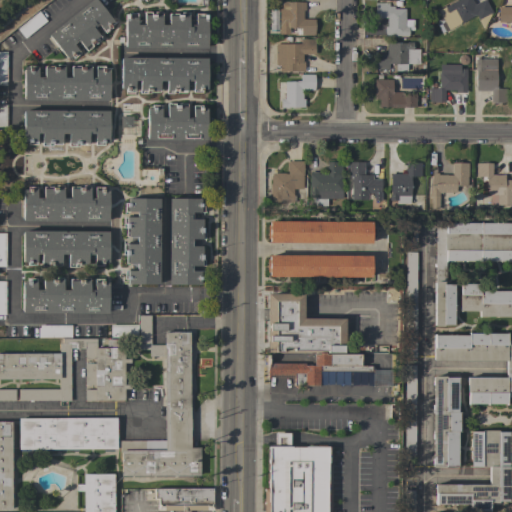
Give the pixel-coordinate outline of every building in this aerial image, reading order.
[(95,0),(114,22),(110,25),(112,28),(105,33),(98,24),(92,28),(101,39),(95,44),(94,42),(91,45),(92,47),(86,51),(77,40),(72,44),(79,53),(72,59),(71,57),(67,59),(48,35),(91,0),(95,0)] [(458,0),(471,0),(474,4),(473,4),(473,5),(483,0),(485,0),(492,13),(490,14),(483,28),(477,17),(473,19),(472,17),(466,21),(460,25),(460,24),(448,30),(448,29),(446,30),(440,19),(442,18),(438,11),(458,0)] [(300,35),(300,33),(288,33),(288,35),(279,35),(278,8),(281,8),(281,2),(288,2),(288,3),(305,3),(305,11),(302,11),(302,20),(314,19),(314,35),(300,35)] [(405,20),(413,20),(413,30),(408,30),(408,36),(386,36),(386,35),(384,35),(384,27),(386,27),(386,18),(375,18),(375,3),(389,3),(389,7),(393,7),(393,9),(405,9),(405,20)] [(511,7),(511,24),(510,24),(510,23),(498,23),(499,7),(511,7)] [(38,11),(46,21),(25,39),(17,29),(38,11)] [(124,15),(127,15),(127,14),(136,14),(136,25),(143,25),(143,12),(150,12),(150,15),(154,15),(154,12),(161,12),(161,25),(168,25),(168,14),(180,14),(180,12),(188,12),(188,26),(195,26),(195,14),(204,14),(204,15),(206,15),(206,48),(124,48),(124,15)] [(300,44),(300,39),(314,39),(314,54),(302,54),(302,62),(304,62),(304,72),(278,72),(278,66),(275,66),(275,44),(300,44)] [(406,44),(406,43),(413,42),(413,49),(419,49),(419,64),(407,64),(407,71),(396,71),(396,64),(388,64),(388,69),(374,69),(374,55),(386,55),(386,44),(406,44)] [(496,89),(506,89),(506,103),(490,103),(490,91),(475,91),(475,71),(475,59),(476,59),(476,57),(479,57),(479,59),(496,59),(496,89)] [(206,58),(206,90),(201,90),(201,93),(192,93),(192,81),(186,81),(185,93),(172,92),(172,94),(166,94),(166,81),(159,81),(159,92),(146,92),(146,94),(139,94),(139,81),(134,81),(134,92),(125,92),(125,89),(120,89),(120,58),(206,58)] [(23,69),(28,69),(28,66),(37,66),(37,77),(43,77),(43,66),(57,66),(57,65),(63,65),(63,77),(70,78),(70,66),(83,66),(83,65),(90,65),(90,78),(95,78),(95,66),(104,66),(104,70),(109,70),(109,101),(23,100),(23,69)] [(466,91),(465,91),(465,92),(457,92),(457,90),(444,90),(444,102),(429,102),(429,89),(436,89),(436,87),(439,87),(439,65),(459,65),(459,69),(466,69),(466,91)] [(277,82),(291,82),(291,80),(295,80),(295,81),(299,81),(299,75),(314,75),(314,91),(303,91),(303,99),(304,99),(304,108),(280,108),(280,103),(277,103),(277,82)] [(392,93),(404,92),(404,93),(415,93),(415,107),(403,107),(403,108),(390,108),(390,107),(378,107),(378,99),(374,99),(374,80),(392,80),(392,93)] [(147,109),(151,109),(151,106),(160,106),(160,118),(166,118),(166,104),(174,104),(174,106),(178,106),(178,104),(186,104),(186,118),(192,118),(193,106),(201,106),(201,109),(206,109),(205,140),(146,140),(147,109)] [(108,111),(108,143),(103,143),(103,145),(95,145),(95,135),(88,134),(88,145),(75,145),(75,147),(68,147),(68,134),(61,134),(61,144),(48,144),(48,146),(41,146),(41,134),(36,134),(36,145),(28,145),(28,142),(22,142),(23,111),(108,111)] [(303,161),(303,175),(302,175),(302,189),(292,189),(292,195),(294,195),(294,202),(283,202),(283,204),(270,204),(270,174),(275,174),(275,173),(284,173),(284,174),(287,174),(287,161),(303,161)] [(326,199),(326,206),(310,206),(310,198),(309,198),(309,174),(309,172),(317,172),(317,174),(326,173),(326,162),(341,162),(341,199),(326,199)] [(363,175),(372,175),(372,179),(380,179),(380,192),(381,192),(381,201),(373,201),(373,193),(367,193),(367,200),(351,200),(351,177),(348,177),(348,162),(363,162),(363,175)] [(396,204),(396,200),(389,200),(389,194),(390,194),(390,174),(405,174),(405,163),(420,163),(420,176),(411,176),(411,178),(410,178),(410,196),(409,204),(396,204)] [(467,163),(467,177),(466,186),(455,186),(455,193),(442,192),(442,193),(439,193),(438,196),(429,196),(430,190),(431,175),(432,175),(432,173),(437,173),(437,175),(451,175),(452,163),(467,163)] [(504,175),(504,180),(511,180),(511,205),(496,205),(496,202),(489,202),(489,195),(485,195),(485,179),(484,179),(484,177),(475,177),(475,163),(491,163),(491,175),(504,175)] [(22,189),(27,189),(27,187),(36,187),(36,198),(42,198),(42,187),(56,187),(56,186),(62,186),(62,198),(70,198),(70,187),(82,187),(82,186),(89,186),(89,199),(94,199),(94,187),(103,187),(103,190),(108,190),(108,221),(22,221),(22,189)] [(127,284),(127,279),(124,279),(124,271),(136,271),(136,264),(125,264),(125,251),(123,251),(123,244),(136,244),(136,237),(125,237),(125,224),(123,224),(123,217),(136,217),(137,212),(125,212),(125,203),(127,203),(127,198),(159,198),(158,284),(127,284)] [(199,199),(199,205),(202,205),(202,212),(189,212),(189,219),(201,219),(201,232),(204,232),(204,239),(190,239),(190,246),(201,246),(201,260),(204,260),(204,266),(189,266),(189,271),(202,271),(202,280),(199,280),(199,284),(168,284),(168,198),(199,199)] [(371,222),(371,243),(268,242),(268,221),(371,222)] [(416,245),(405,245),(405,221),(416,222),(416,245)] [(445,221),(445,223),(511,223),(511,260),(445,260),(445,284),(453,284),(452,325),(442,325),(442,326),(433,326),(435,221),(445,221)] [(108,231),(107,262),(102,262),(102,266),(94,266),(94,254),(87,254),(87,266),(78,266),(78,265),(74,265),(74,267),(67,267),(68,254),(60,254),(60,265),(48,265),(48,267),(40,267),(40,254),(36,254),(35,265),(27,265),(27,262),(22,262),(22,231),(108,231)] [(415,357),(405,357),(405,252),(416,252),(415,357)] [(371,256),(370,277),(268,276),(268,255),(371,256)] [(21,282),(27,282),(27,279),(35,279),(35,290),(42,290),(42,279),(55,279),(55,277),(62,277),(62,290),(69,290),(69,279),(82,279),(82,278),(88,278),(88,291),(93,291),(93,279),(102,279),(102,282),(107,282),(107,313),(21,313),(21,282)] [(478,311),(458,311),(458,295),(460,295),(460,284),(479,284),(479,291),(511,291),(511,317),(478,317),(478,311)] [(344,319),(344,346),(342,346),(342,353),(324,353),(317,353),(266,353),(267,294),(303,294),(302,318),(344,319)] [(190,448),(199,448),(199,475),(121,476),(121,452),(119,452),(119,447),(116,447),(116,448),(18,449),(18,419),(116,418),(116,441),(164,441),(163,356),(149,356),(149,350),(138,350),(138,315),(150,315),(150,345),(163,345),(163,332),(189,332),(190,448)] [(37,328),(40,328),(40,325),(71,325),(71,337),(37,338),(37,328)] [(137,325),(137,337),(110,337),(110,325),(137,325)] [(468,335),(468,333),(506,333),(506,340),(511,340),(511,397),(506,397),(506,404),(467,404),(467,392),(466,392),(467,377),(506,378),(506,361),(432,361),(432,347),(433,347),(433,335),(468,335)] [(59,389),(58,379),(0,379),(0,353),(59,353),(59,343),(62,343),(62,339),(96,339),(96,348),(123,348),(123,359),(130,359),(130,363),(124,363),(124,385),(130,385),(130,389),(123,389),(124,400),(96,400),(96,401),(84,401),(84,390),(95,389),(95,385),(84,385),(84,364),(95,364),(95,359),(84,359),(84,348),(70,349),(70,401),(59,401),(59,400),(18,400),(18,389),(59,389)] [(268,378),(266,378),(266,355),(268,355),(268,363),(304,364),(304,365),(313,366),(313,354),(317,354),(317,353),(324,353),(324,354),(360,355),(360,366),(371,366),(370,372),(318,371),(318,385),(293,385),(293,375),(268,375),(268,378)] [(414,459),(404,459),(405,365),(415,365),(414,459)] [(445,376),(445,377),(457,377),(457,412),(458,412),(458,432),(457,432),(457,466),(444,466),(444,468),(431,468),(432,376),(445,376)] [(0,389),(15,389),(15,400),(0,400),(0,389)] [(11,509),(0,509),(0,422),(11,422),(11,509)] [(508,502),(497,502),(497,503),(489,503),(489,511),(469,511),(469,504),(435,504),(435,484),(488,484),(488,467),(470,467),(470,431),(481,431),(481,430),(498,430),(498,432),(508,432),(508,502)] [(289,447),(327,447),(328,489),(330,489),(330,511),(262,511),(263,489),(266,489),(267,446),(273,446),(274,432),(289,433),(289,447)] [(113,511),(83,511),(83,491),(76,491),(76,485),(83,485),(83,474),(113,474),(113,511)] [(212,488),(212,504),(213,504),(213,510),(156,510),(156,504),(157,504),(157,498),(153,498),(153,488),(212,488)] [(414,511),(403,511),(403,490),(414,490),(414,511)]
